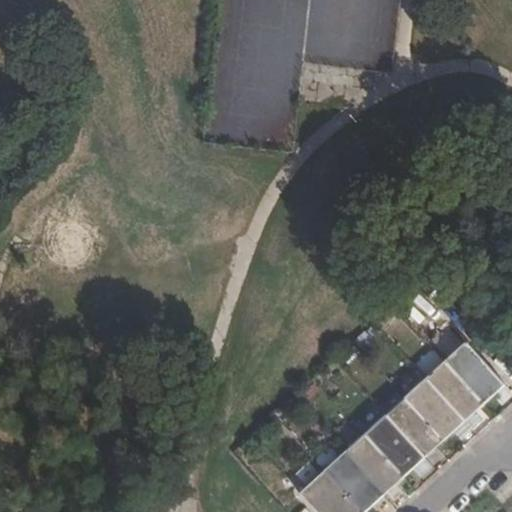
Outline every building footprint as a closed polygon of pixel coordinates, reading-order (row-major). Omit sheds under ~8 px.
[(482,402),(491,394),(501,385),(503,383),(489,368),(503,356),(480,331),(467,344),(465,342),(445,361),(476,395),(482,402)] [(445,361),(427,378),(458,412),(464,419),(474,410),(482,402),(476,395),(445,361)] [(427,378),(406,397),(437,431),(443,438),(453,429),(464,419),(458,412),(427,378)] [(510,395),(501,385),(491,394),(501,404),(510,395)] [(406,397),(387,414),(418,448),(425,455),(434,446),(443,438),(437,431),(406,397)] [(481,418),(474,410),(464,419),(471,427),(481,418)] [(387,414),(366,434),(397,468),(404,475),(412,467),(425,455),(418,448),(387,414)] [(464,419),(453,429),(460,438),(471,427),(464,419)] [(366,434),(347,452),(378,486),(384,493),(394,483),(404,475),(397,468),(366,434)] [(442,454),(434,446),(425,455),(432,463),(442,454)] [(347,452),(326,471),(357,505),(364,511),(374,502),(384,493),(378,486),(347,452)] [(425,455),(412,467),(420,475),(432,463),(425,455)] [(319,511),(363,511),(364,511),(357,505),(326,471),(302,493),(319,511)] [(402,492),(394,483),(384,493),(392,501),(402,492)] [(384,493),(374,502),(382,510),(392,501),(384,493)]
